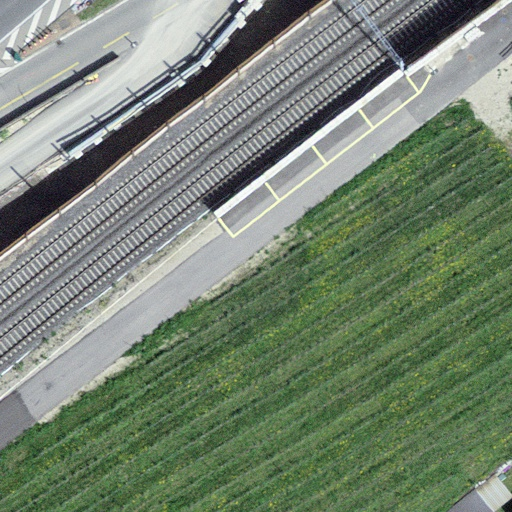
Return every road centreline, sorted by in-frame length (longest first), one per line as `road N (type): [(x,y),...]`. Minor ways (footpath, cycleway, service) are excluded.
road 1 (unclassified): [(0,431),(511,23)]
road 2 (tertiary): [(0,206),(255,0)]
